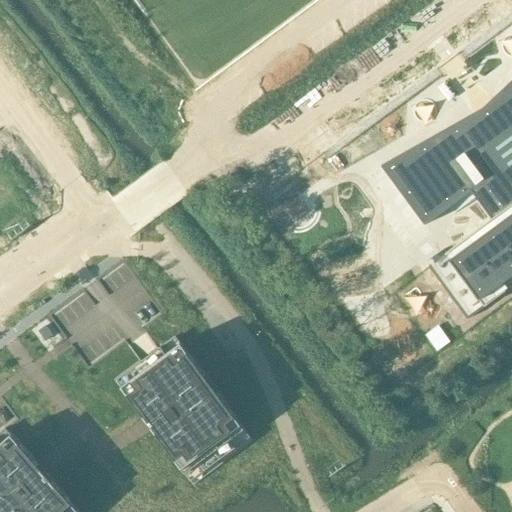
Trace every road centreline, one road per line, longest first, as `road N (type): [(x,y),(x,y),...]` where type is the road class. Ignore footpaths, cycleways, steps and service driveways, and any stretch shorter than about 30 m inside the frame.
road 1 (residential): [(201,155),(233,165),(267,152),(476,0)]
road 2 (residential): [(346,0),(209,102),(198,123),(201,155)]
road 3 (residential): [(0,87),(100,226)]
road 4 (residential): [(100,226),(0,299)]
